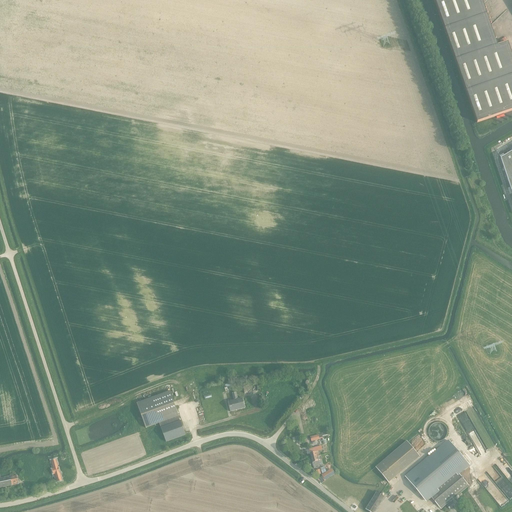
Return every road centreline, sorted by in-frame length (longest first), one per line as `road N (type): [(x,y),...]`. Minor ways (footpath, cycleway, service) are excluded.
road 1 (unclassified): [(83,483),(231,433),(268,445),(352,511)]
road 2 (unclassified): [(83,483),(0,221)]
